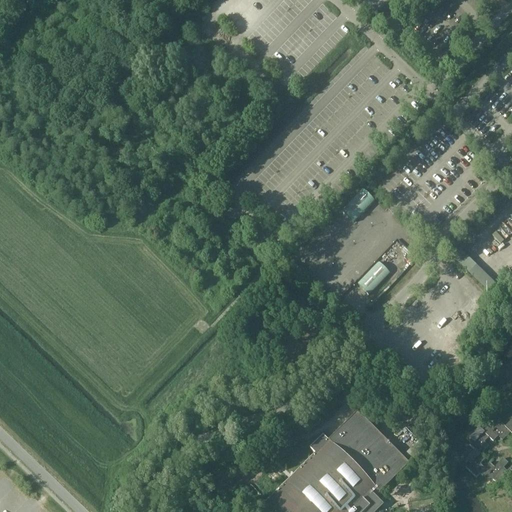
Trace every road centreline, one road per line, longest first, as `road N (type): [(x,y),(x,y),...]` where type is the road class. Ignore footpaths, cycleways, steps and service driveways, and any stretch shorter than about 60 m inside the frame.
road 1 (unclassified): [(145,511),(158,477),(181,450),(301,395),(371,330),(511,166)]
road 2 (unknown): [(374,188),(317,258),(331,287)]
